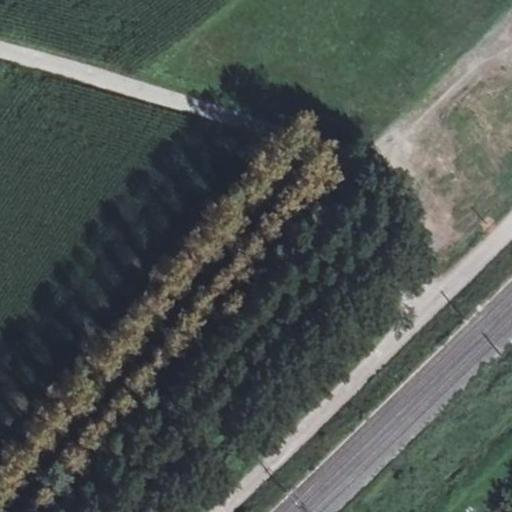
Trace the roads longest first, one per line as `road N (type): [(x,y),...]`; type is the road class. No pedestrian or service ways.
road 1 (track): [(407,332),(408,280),(393,212),(371,170),(301,139),(0,48)]
road 2 (track): [(222,511),(511,229)]
